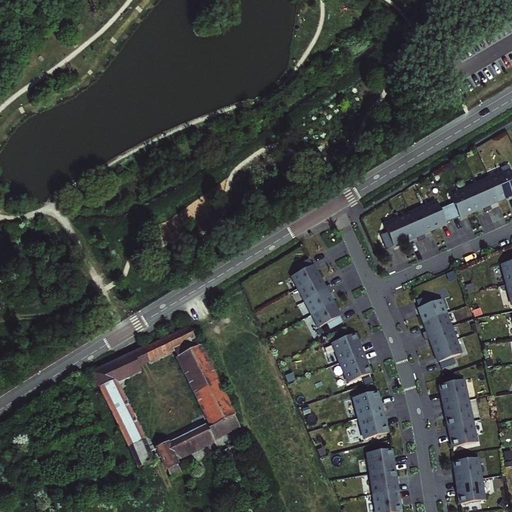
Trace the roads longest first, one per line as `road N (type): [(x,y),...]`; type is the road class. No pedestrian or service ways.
road 1 (unclassified): [(0,414),(334,205)]
road 2 (residential): [(373,291),(412,396),(432,511)]
road 3 (unclassified): [(334,205),(511,99)]
road 4 (residential): [(373,291),(511,229)]
